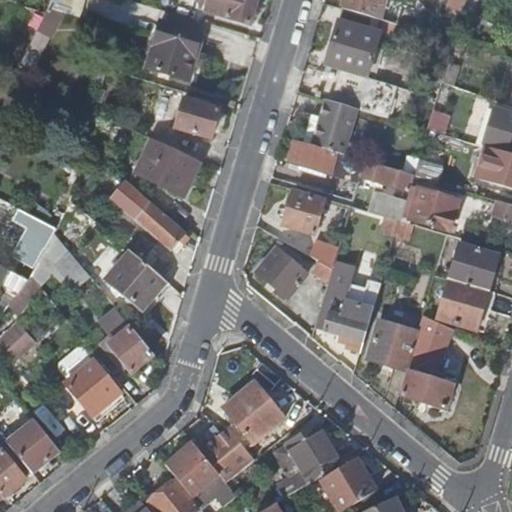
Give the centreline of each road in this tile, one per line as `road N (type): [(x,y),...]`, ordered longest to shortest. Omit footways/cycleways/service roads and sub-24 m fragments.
road 1 (residential): [(205,291),(472,511)]
road 2 (residential): [(205,291),(293,0)]
road 3 (residential): [(36,511),(175,399),(205,291)]
